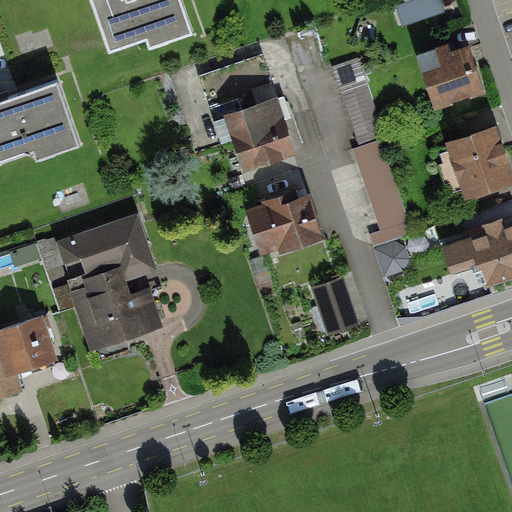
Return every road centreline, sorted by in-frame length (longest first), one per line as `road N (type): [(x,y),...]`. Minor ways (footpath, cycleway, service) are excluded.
road 1 (residential): [(396,366),(295,51)]
road 2 (secondary): [(110,458),(396,366)]
road 3 (secondary): [(396,366),(511,324)]
